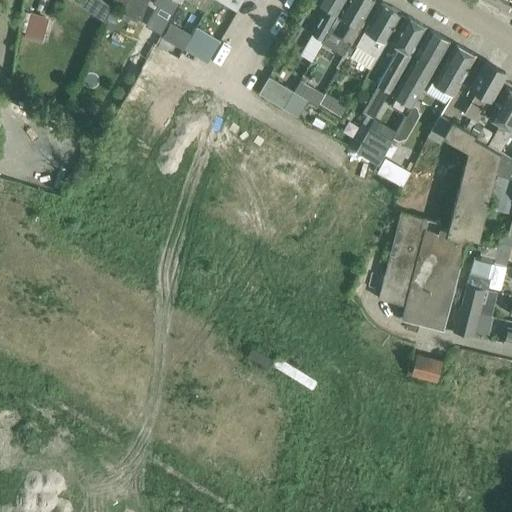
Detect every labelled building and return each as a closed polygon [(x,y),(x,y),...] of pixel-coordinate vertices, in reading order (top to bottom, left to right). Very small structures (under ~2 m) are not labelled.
[(105,21),(102,27),(112,31),(120,11),(123,12),(127,0),(112,0),(111,6),(105,21)] [(127,0),(123,12),(141,19),(148,0),(127,0)] [(149,29),(160,36),(169,21),(181,0),(164,0),(166,1),(149,29)] [(318,0),(317,2),(325,7),(311,33),(322,39),(344,0),(318,0)] [(345,0),(328,29),(350,42),(374,0),(345,0)] [(380,3),(370,20),(356,45),(376,57),(401,15),(399,14),(400,11),(391,6),(390,8),(380,3)] [(45,40),(47,14),(28,12),(25,37),(45,40)] [(426,26),(407,15),(390,43),(399,47),(377,85),(388,92),(426,26)] [(169,21),(160,36),(182,48),(190,34),(169,21)] [(396,96),(391,106),(406,114),(422,87),(435,65),(439,57),(449,40),(430,28),(420,46),(416,53),(403,76),(392,94),(396,96)] [(206,63),(219,42),(196,29),(183,49),(206,63)] [(475,55),(456,43),(439,72),(440,73),(431,89),(449,100),(475,55)] [(505,72),(486,61),(470,87),(478,92),(465,114),(477,121),(505,72)] [(263,83),(258,93),(283,108),(289,98),(294,91),(267,76),(263,83)] [(369,127),(389,92),(388,92),(377,85),(361,111),(366,114),(348,146),(356,150),(369,127)] [(511,130),(511,89),(506,87),(489,117),(500,123),(488,145),(501,152),(511,130)] [(289,98),(283,108),(296,116),(307,98),(294,91),(289,98)] [(346,106),(324,94),(318,104),(340,117),(346,106)] [(104,99),(98,109),(110,116),(117,106),(104,99)] [(49,100),(42,112),(54,118),(61,106),(49,100)] [(402,121),(393,135),(401,141),(418,115),(409,110),(402,121)] [(452,123),(440,116),(428,137),(440,144),(445,136),(452,123)] [(453,122),(452,123),(445,136),(446,136),(444,140),(448,143),(450,139),(468,149),(446,229),(439,227),(441,222),(401,211),(388,261),(374,257),(366,290),(379,293),(378,298),(405,305),(402,318),(442,329),(466,240),(479,244),(479,241),(478,240),(487,204),(495,174),(501,152),(488,145),(473,137),(474,134),(453,122)] [(378,163),(392,138),(369,127),(356,150),(378,163)] [(511,158),(501,152),(495,174),(511,178),(511,158)] [(511,236),(500,233),(497,243),(492,262),(506,266),(511,240),(511,236)] [(490,277),(470,272),(466,284),(487,290),(490,277)] [(484,302),(487,290),(466,284),(459,308),(478,312),(481,301),(484,302)] [(473,336),(478,312),(459,308),(453,331),(473,336)] [(411,374),(436,380),(441,361),(416,354),(411,374)]
